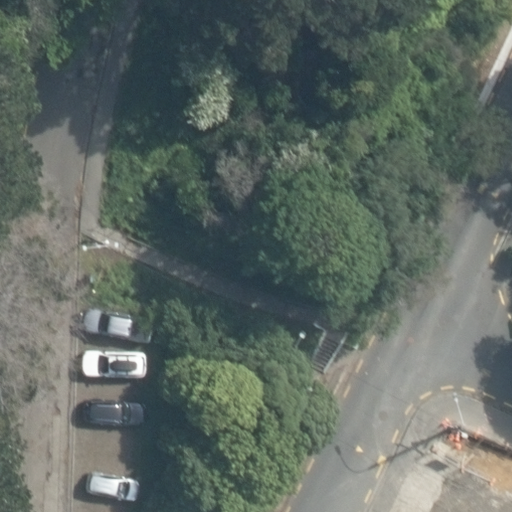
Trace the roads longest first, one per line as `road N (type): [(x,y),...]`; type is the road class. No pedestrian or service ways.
road 1 (tertiary): [(337,511),(430,318)]
road 2 (tertiary): [(430,318),(511,143)]
